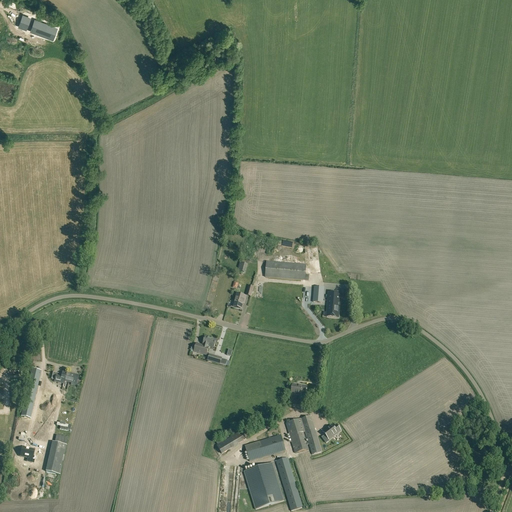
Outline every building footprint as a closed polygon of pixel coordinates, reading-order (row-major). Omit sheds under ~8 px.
[(21,24),(20,29),(26,31),(30,20),(27,19),(24,25),(21,24)] [(32,20),(28,31),(47,38),(51,27),(32,20)] [(2,22),(0,23),(0,35),(8,30),(2,22)] [(324,251),(309,250),(307,280),(321,281),(324,251)] [(265,277),(305,280),(306,265),(266,262),(265,277)] [(240,263),(237,271),(245,274),(248,265),(240,263)] [(335,265),(332,264),(330,282),(340,283),(340,277),(337,277),(337,272),(334,272),(335,265)] [(266,285),(265,298),(276,298),(276,295),(282,295),(282,291),(302,292),(302,285),(269,283),(269,285),(266,285)] [(314,287),(313,302),(323,303),(324,288),(314,287)] [(338,318),(340,293),(328,292),(327,312),(326,312),(326,317),(338,318)] [(246,296),(237,294),(233,307),(241,309),(243,301),(245,302),(246,296)] [(218,340),(205,337),(203,344),(203,346),(208,347),(209,346),(214,348),(215,344),(217,345),(218,340)] [(208,347),(203,346),(197,344),(194,351),(207,355),(208,350),(208,349),(208,347)] [(220,364),(222,358),(210,354),(208,360),(220,364)] [(32,369),(21,416),(30,418),(41,371),(32,369)] [(55,380),(55,381),(60,383),(64,384),(65,381),(66,381),(68,373),(63,372),(62,374),(62,376),(56,375),(55,380)] [(68,373),(66,381),(71,383),(71,385),(76,386),(79,375),(71,373),(70,374),(68,373)] [(305,395),(307,386),(292,384),(291,394),(305,395)] [(42,392),(35,433),(36,434),(36,432),(41,433),(48,393),(42,392)] [(310,416),(302,419),(312,455),(321,452),(313,424),(312,424),(310,416)] [(302,419),(286,424),(295,453),(308,449),(307,445),(309,445),(302,419)] [(71,423),(56,420),(56,423),(60,424),(59,427),(70,429),(71,423)] [(341,431),(337,425),(334,428),(332,426),(323,432),(329,440),(341,431)] [(221,454),(246,439),(241,431),(217,446),(221,454)] [(250,461),(286,451),(281,435),(245,445),(250,461)] [(56,436),(54,442),(66,444),(67,439),(56,436)] [(22,447),(20,456),(32,459),(34,450),(22,447)] [(288,458),(276,462),(286,493),(297,489),(294,480),(288,458)] [(273,463),(244,472),(255,510),(284,501),(273,463)]
